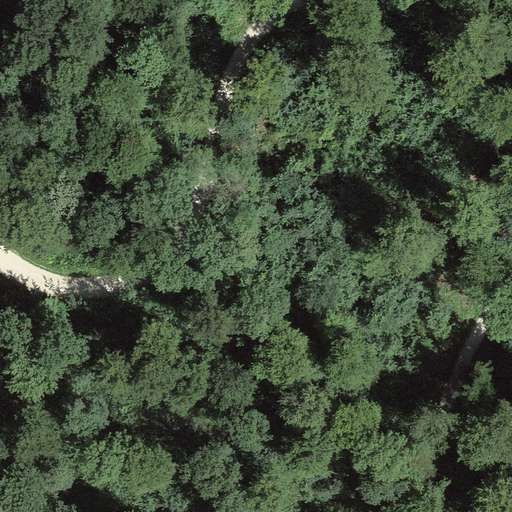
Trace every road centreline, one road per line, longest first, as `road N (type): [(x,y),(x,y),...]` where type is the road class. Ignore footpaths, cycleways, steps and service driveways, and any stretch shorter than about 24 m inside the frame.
road 1 (track): [(293,0),(255,27),(238,53),(201,203),(175,251),(154,269),(93,289),(36,280),(0,257)]
road 2 (track): [(414,511),(467,346),(511,280)]
